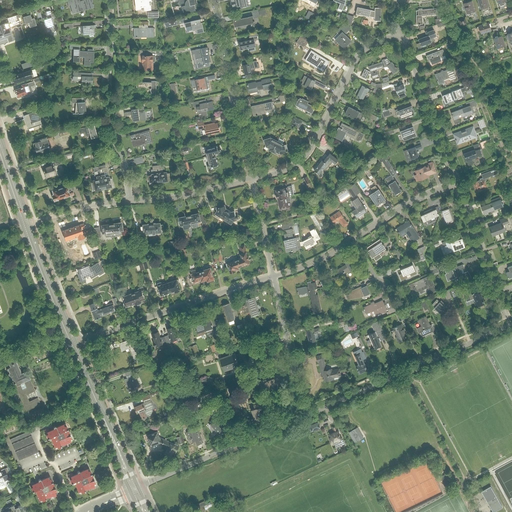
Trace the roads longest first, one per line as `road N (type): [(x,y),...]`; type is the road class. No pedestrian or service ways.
road 1 (unclassified): [(304,417),(511,324)]
road 2 (residential): [(251,179),(304,158),(359,55),(401,35)]
road 3 (residential): [(72,343),(273,276)]
road 4 (residential): [(132,202),(107,80),(106,0)]
road 5 (unclassified): [(134,489),(304,417)]
road 6 (residential): [(251,179),(214,0)]
road 7 (secondary): [(134,489),(72,343)]
road 8 (residential): [(456,183),(401,35)]
road 9 (residential): [(304,417),(273,276)]
road 10 (residential): [(132,202),(251,179)]
road 11 (secondary): [(72,343),(27,231)]
road 12 (residential): [(351,241),(456,183)]
